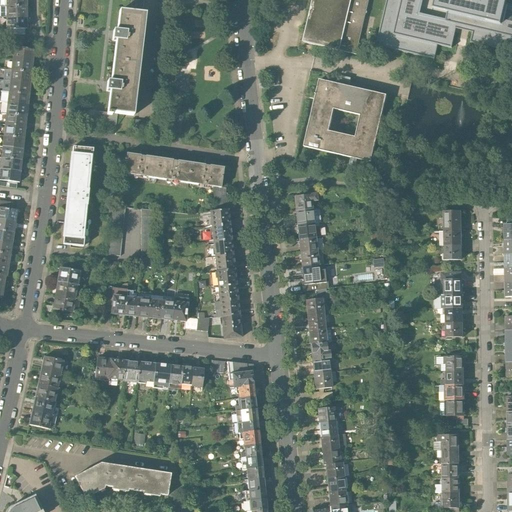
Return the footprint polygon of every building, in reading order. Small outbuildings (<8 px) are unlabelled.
[(131,0),(131,11),(143,12),(144,0),(131,0)] [(369,0),(313,0),(303,43),(357,56),(364,23),(369,0)] [(507,0),(387,0),(377,45),(400,51),(435,59),(438,45),(452,48),(457,29),(465,31),(474,33),(472,42),(511,51),(511,6),(507,5),(507,0)] [(27,18),(27,7),(0,6),(0,17),(6,18),(27,18)] [(115,42),(113,56),(139,60),(145,13),(143,12),(131,11),(119,9),(116,32),(112,31),(112,33),(111,42),(115,42)] [(27,29),(27,18),(6,18),(6,29),(27,29)] [(36,59),(37,48),(14,46),(13,57),(36,59)] [(108,93),(106,112),(117,113),(132,115),(139,60),(113,56),(110,83),(106,83),(106,84),(105,93),(108,93)] [(35,71),(36,59),(13,57),(12,68),(35,71)] [(33,82),(35,71),(12,68),(11,79),(33,82)] [(32,93),(33,82),(11,79),(10,91),(32,93)] [(320,80),(304,147),(371,163),(386,96),(344,86),(320,80)] [(31,104),(32,93),(10,91),(8,102),(31,104)] [(30,115),(31,104),(8,102),(7,113),(30,115)] [(115,125),(117,113),(106,112),(87,109),(85,121),(115,125)] [(28,127),(30,115),(7,113),(6,124),(28,127)] [(27,138),(28,127),(6,124),(5,135),(27,138)] [(26,149),(27,138),(5,135),(3,147),(26,149)] [(73,146),(70,178),(90,180),(94,148),(73,146)] [(25,160),(26,149),(3,147),(2,158),(25,160)] [(159,157),(126,153),(123,173),(156,178),(159,157)] [(191,162),(159,157),(156,178),(188,182),(191,162)] [(23,172),(25,160),(2,158),(1,169),(23,172)] [(224,167),(191,162),(188,182),(221,187),(224,167)] [(0,180),(22,183),(23,172),(1,169),(0,177),(0,180)] [(70,178),(67,211),(87,213),(90,180),(70,178)] [(215,190),(217,199),(226,198),(225,189),(215,190)] [(293,196),(295,210),(314,208),(313,201),(318,201),(317,193),(293,196)] [(227,208),(226,198),(217,199),(218,209),(227,208)] [(0,216),(18,220),(20,208),(0,205),(0,216)] [(120,257),(125,208),(113,207),(108,255),(120,257)] [(231,223),(229,208),(227,208),(218,209),(209,210),(211,225),(231,223)] [(295,210),(297,224),(315,221),(314,208),(295,210)] [(152,211),(141,210),(141,267),(153,268),(152,211)] [(67,211),(64,244),(84,246),(87,213),(67,211)] [(443,212),(444,228),(462,228),(462,211),(443,212)] [(0,228),(17,231),(18,220),(0,216),(0,228)] [(297,224),(299,239),(317,237),(315,221),(297,224)] [(233,238),(231,223),(211,225),(213,240),(233,238)] [(0,239),(15,242),(17,231),(0,228),(0,239)] [(444,228),(444,245),(463,244),(462,228),(444,228)] [(299,239),(300,252),(319,250),(317,237),(299,239)] [(234,254),(233,238),(213,240),(214,256),(234,254)] [(0,251),(13,253),(15,242),(0,239),(0,251)] [(444,245),(445,261),(463,261),(463,244),(444,245)] [(300,252),(302,265),(320,263),(319,250),(300,252)] [(0,262),(11,265),(13,253),(0,251),(0,262)] [(236,269),(234,254),(214,256),(216,271),(236,269)] [(0,274),(10,276),(11,265),(0,262),(0,274)] [(302,265),(303,279),(322,277),(320,263),(302,265)] [(79,284),(82,270),(61,266),(59,280),(79,284)] [(238,284),(236,269),(216,271),(218,286),(238,284)] [(0,286),(8,287),(10,276),(0,274),(0,286)] [(322,277),(303,279),(305,291),(314,289),(330,288),(328,276),(322,277)] [(443,280),(444,294),(462,293),(462,279),(443,280)] [(76,298),(79,284),(59,280),(56,294),(76,298)] [(239,299),(238,284),(218,286),(219,301),(239,299)] [(111,314),(125,315),(127,291),(128,285),(125,285),(123,286),(122,288),(122,290),(113,289),(111,299),(111,305),(112,305),(112,311),(111,314)] [(330,288),(314,289),(315,299),(323,298),(333,297),(332,287),(330,288)] [(125,315),(136,317),(138,299),(139,295),(133,294),(133,292),(127,291),(125,315)] [(444,294),(444,309),(463,308),(462,293),(444,294)] [(74,312),(76,298),(56,294),(53,308),(74,312)] [(185,322),(186,319),(188,295),(175,294),(174,299),(172,320),(185,322)] [(148,318),(160,319),(163,298),(151,297),(150,300),(148,318)] [(111,305),(111,299),(101,298),(100,310),(112,311),(112,305),(111,305)] [(160,319),(172,320),(174,299),(163,298),(160,319)] [(304,300),(306,315),(325,313),(323,298),(315,299),(304,300)] [(136,317),(148,318),(150,300),(138,299),(136,317)] [(241,314),(239,299),(219,301),(221,317),(241,314)] [(444,309),(445,323),(463,323),(463,308),(444,309)] [(306,315),(308,330),(327,328),(325,313),(306,315)] [(185,322),(184,330),(207,332),(209,319),(205,319),(205,314),(198,314),(198,320),(197,320),(186,319),(185,322)] [(244,337),(241,314),(221,317),(223,339),(244,337)] [(445,323),(445,338),(464,337),(463,323),(445,323)] [(308,330),(310,345),(329,343),(327,328),(308,330)] [(310,345),(311,360),(330,358),(329,343),(310,345)] [(445,356),(446,371),(464,370),(464,355),(445,356)] [(60,375),(63,361),(42,356),(39,370),(60,375)] [(93,379),(107,381),(109,359),(95,358),(93,379)] [(311,360),(313,375),(332,373),(330,358),(311,360)] [(107,381),(121,382),(123,360),(109,359),(107,381)] [(121,382),(134,383),(136,362),(123,360),(121,382)] [(223,374),(224,362),(206,360),(205,372),(223,374)] [(134,383),(148,385),(150,363),(136,362),(134,383)] [(253,373),(252,365),(227,362),(229,389),(235,388),(253,386),(251,373),(253,373)] [(148,385),(162,386),(164,364),(150,363),(148,385)] [(162,386),(175,388),(178,366),(164,364),(162,386)] [(175,388),(189,389),(191,367),(178,366),(175,388)] [(189,389),(203,390),(205,368),(191,367),(189,389)] [(57,389),(60,375),(39,370),(36,384),(57,389)] [(446,371),(446,386),(465,385),(464,370),(446,371)] [(313,375),(315,390),(334,388),(332,373),(313,375)] [(54,403),(57,389),(36,384),(33,398),(54,403)] [(446,386),(447,401),(465,400),(465,385),(446,386)] [(253,391),(253,386),(235,388),(236,393),(238,393),(239,400),(255,398),(255,391),(253,391)] [(51,417),(54,403),(33,398),(30,413),(51,417)] [(257,410),(255,398),(239,400),(238,400),(239,407),(235,407),(236,412),(238,412),(257,410)] [(447,401),(447,416),(466,416),(465,400),(447,401)] [(317,409),(319,424),(336,422),(334,407),(317,409)] [(258,421),(257,410),(238,412),(239,416),(236,416),(237,424),(258,421)] [(48,431),(51,417),(30,413),(27,427),(48,431)] [(259,427),(258,421),(237,424),(239,434),(258,432),(257,427),(259,427)] [(319,424),(321,439),(338,436),(336,422),(319,424)] [(261,445),(258,432),(239,434),(240,448),(261,445)] [(145,435),(136,434),(136,444),(145,445),(145,435)] [(321,439),(323,452),(340,450),(338,436),(321,439)] [(442,436),(442,450),(459,450),(459,436),(442,436)] [(262,456),(261,445),(240,448),(241,458),(262,456)] [(323,452),(324,465),(341,463),(340,450),(323,452)] [(442,450),(442,465),(459,464),(459,450),(442,450)] [(264,469),(262,456),(241,458),(243,472),(264,469)] [(324,465),(326,478),(343,476),(341,463),(324,465)] [(101,464),(74,477),(85,498),(105,487),(101,464)] [(137,493),(140,471),(101,464),(105,487),(137,493)] [(442,465),(442,479),(459,479),(459,464),(442,465)] [(265,480),(264,469),(243,472),(244,482),(265,480)] [(168,497),(171,475),(140,471),(137,493),(168,497)] [(326,478),(328,491),(345,489),(343,476),(326,478)] [(442,479),(443,494),(460,493),(459,479),(442,479)] [(267,492),(265,480),(244,482),(246,494),(267,492)] [(328,491),(330,508),(347,506),(345,489),(328,491)] [(268,500),(267,492),(246,494),(247,502),(268,500)] [(443,494),(443,508),(460,508),(460,493),(443,494)] [(41,511),(33,497),(7,510),(9,511),(41,511)] [(187,500),(167,510),(167,511),(188,511),(192,510),(187,500)] [(254,511),(269,510),(268,500),(247,502),(247,511),(254,511)]
